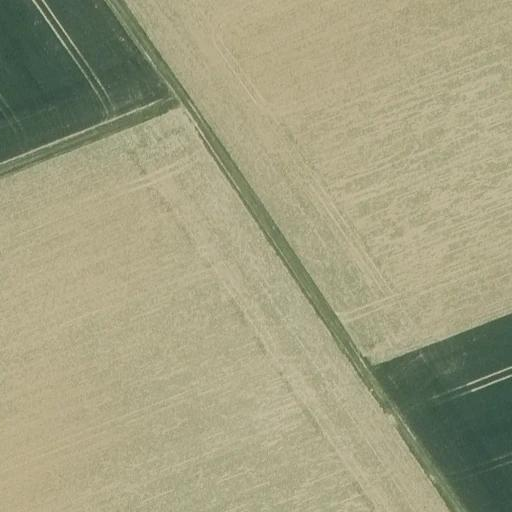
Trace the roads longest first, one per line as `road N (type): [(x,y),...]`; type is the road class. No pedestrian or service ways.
road 1 (track): [(112,0),(464,511)]
road 2 (track): [(180,99),(0,172)]
